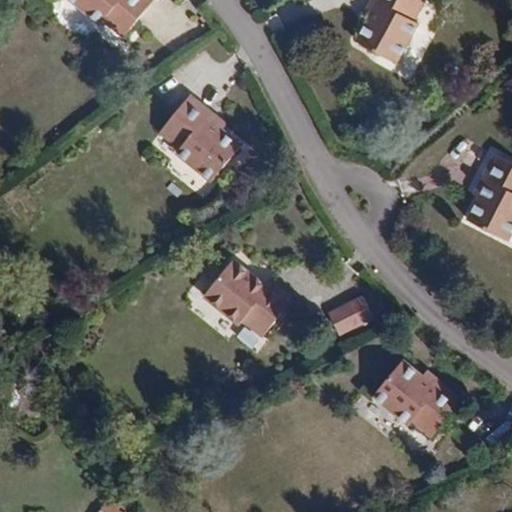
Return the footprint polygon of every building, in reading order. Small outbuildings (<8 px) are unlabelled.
[(68,0),(100,25),(104,20),(125,37),(154,1),(152,0),(68,0)] [(373,0),(373,2),(378,5),(369,21),(357,43),(397,65),(418,26),(412,23),(425,0),(373,0)] [(364,18),(369,21),(378,5),(373,2),(364,18)] [(207,119),(211,114),(190,96),(160,134),(181,151),(178,155),(212,183),(242,147),(221,130),(207,119)] [(225,126),(211,114),(207,119),(221,130),(225,126)] [(488,182),(480,198),(467,222),(508,243),(511,235),(511,164),(494,156),(482,179),(488,182)] [(474,195),(480,198),(488,182),(482,179),(474,195)] [(293,302),(272,284),(268,290),(233,262),(204,298),(239,326),(243,320),(262,335),(293,302)] [(359,301),(347,306),(358,327),(369,321),(359,301)] [(358,327),(347,306),(328,316),(338,337),(358,327)] [(436,389),(422,377),(403,362),(373,397),(407,425),(411,421),(433,438),(462,402),(440,385),(436,389)] [(436,389),(440,385),(426,373),(422,377),(436,389)]
